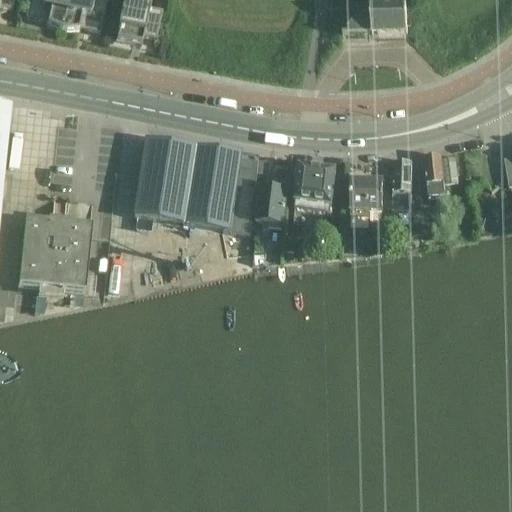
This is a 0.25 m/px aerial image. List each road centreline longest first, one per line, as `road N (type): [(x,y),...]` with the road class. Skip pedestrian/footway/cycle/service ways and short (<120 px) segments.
road 1 (tertiary): [(0,82),(295,140),(348,141)]
road 2 (tertiary): [(348,141),(380,147),(451,131),(496,110)]
road 3 (tertiary): [(485,93),(348,141)]
